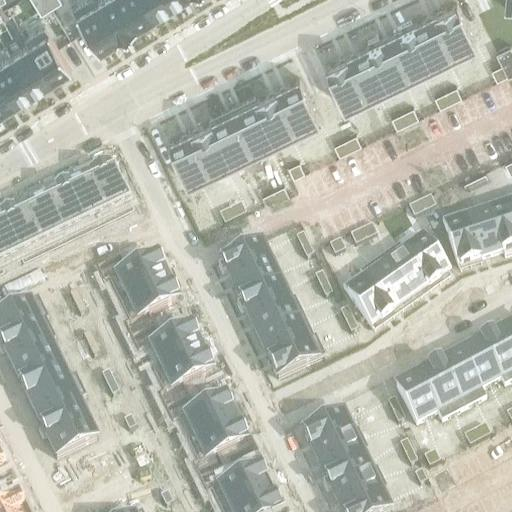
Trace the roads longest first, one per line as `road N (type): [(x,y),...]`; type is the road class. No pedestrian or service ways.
road 1 (residential): [(307,511),(111,112)]
road 2 (residential): [(144,96),(351,0)]
road 3 (residential): [(144,96),(178,55),(269,0)]
road 4 (residential): [(54,511),(0,396)]
road 5 (residential): [(0,170),(111,112)]
